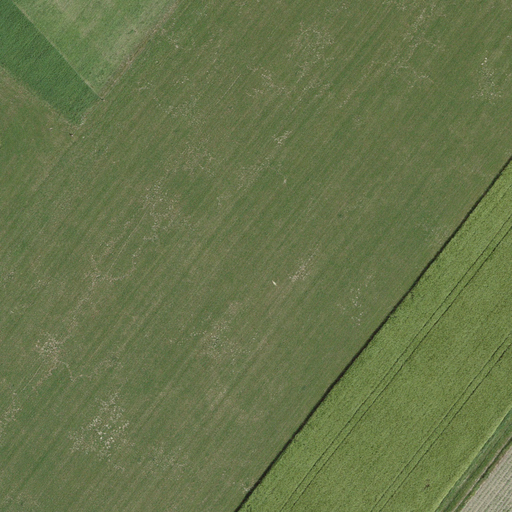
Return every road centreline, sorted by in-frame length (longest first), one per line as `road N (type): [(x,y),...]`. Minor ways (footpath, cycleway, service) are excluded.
road 1 (motorway): [(0,327),(187,278),(511,170)]
road 2 (motorway): [(460,0),(0,134)]
